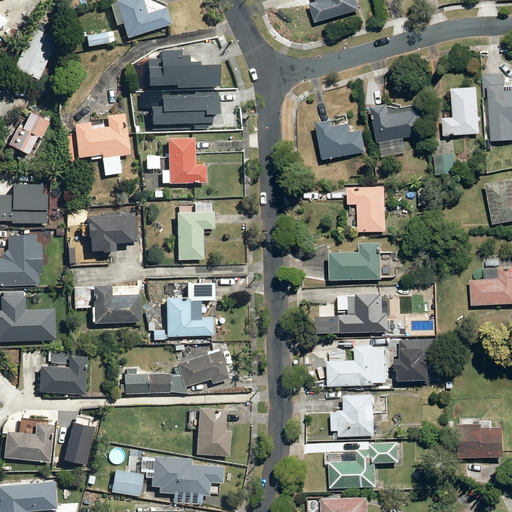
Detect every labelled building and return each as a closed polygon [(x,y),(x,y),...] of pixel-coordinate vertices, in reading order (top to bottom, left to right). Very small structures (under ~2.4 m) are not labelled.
[(127,22),(131,36),(176,23),(170,5),(151,11),(147,0),(120,0),(120,1),(114,3),(120,24),(127,22)] [(321,0),(312,2),(317,21),(362,9),(360,0),(321,0)] [(0,9),(0,35),(12,18),(0,9)] [(49,32),(36,26),(17,67),(42,79),(60,39),(49,32)] [(89,33),(90,44),(117,40),(115,30),(89,33)] [(200,65),(155,67),(155,99),(165,98),(165,100),(180,99),(180,94),(200,93),(200,65)] [(511,138),(511,85),(510,86),(510,82),(506,82),(505,73),(484,74),(485,97),(493,97),(494,139),(511,138)] [(456,87),(457,116),(446,116),(447,133),(458,133),(482,132),(481,86),(456,87)] [(408,150),(406,137),(428,134),(423,103),(401,107),(400,101),(377,104),(385,154),(408,150)] [(32,107),(13,142),(33,153),(43,134),(45,137),(54,120),(52,119),(53,117),(47,113),(32,107)] [(78,121),(82,156),(105,153),(108,174),(124,172),(122,155),(134,154),(129,111),(111,114),(112,125),(95,127),(94,119),(78,121)] [(337,118),(321,121),(327,160),(353,156),(348,122),(338,123),(337,118)] [(199,136),(172,137),(172,183),(210,182),(210,163),(199,164),(199,136)] [(459,173),(457,151),(436,153),(438,174),(459,173)] [(163,155),(148,154),(148,167),(163,167),(163,155)] [(511,177),(488,182),(496,224),(511,220),(511,177)] [(3,192),(0,219),(15,219),(15,222),(49,223),(50,208),(51,208),(53,192),(47,192),(48,181),(19,181),(18,193),(3,192)] [(353,201),(362,201),(362,230),(389,230),(389,183),(367,183),(353,183),(353,201)] [(429,188),(419,188),(420,205),(429,205),(429,188)] [(414,204),(393,204),(393,216),(414,216),(414,204)] [(218,209),(181,210),(181,259),(207,258),(207,227),(219,227),(218,209)] [(138,211),(90,214),(90,222),(86,223),(86,233),(91,233),(92,251),(121,249),(121,241),(140,240),(138,211)] [(0,257),(0,285),(42,284),(41,273),(45,273),(46,257),(44,242),(40,242),(39,233),(11,233),(11,247),(1,257),(0,257)] [(398,250),(386,250),(386,240),(365,240),(365,244),(359,244),(359,249),(334,249),(334,276),(398,277),(398,250)] [(511,263),(503,264),(504,277),(472,279),(473,304),(511,301),(511,263)] [(169,317),(170,335),(216,334),(216,316),(205,316),(205,299),(219,298),(220,280),(189,281),(189,295),(169,296),(169,317)] [(98,283),(98,322),(144,321),(143,293),(116,293),(116,283),(98,283)] [(436,284),(413,284),(413,314),(436,314),(436,284)] [(94,308),(95,287),(76,286),(75,308),(94,308)] [(342,292),(342,313),(341,331),(396,332),(397,314),(388,313),(389,293),(342,292)] [(0,339),(59,339),(59,307),(30,307),(30,293),(5,293),(5,308),(0,307),(0,339)] [(155,329),(156,339),(168,338),(167,328),(155,329)] [(378,385),(378,381),(388,381),(388,354),(392,354),(392,338),(392,335),(375,335),(375,343),(359,343),(359,358),(348,358),(348,350),(332,350),(332,358),(332,385),(378,385)] [(418,363),(418,357),(442,357),(442,338),(392,338),(392,354),(392,357),(392,363),(418,363)] [(127,373),(128,394),(152,392),(172,392),(173,391),(190,393),(188,385),(214,378),(215,383),(233,378),(224,349),(180,362),(183,373),(173,373),(173,372),(152,372),(139,372),(139,367),(129,367),(129,373),(127,373)] [(44,364),(42,391),(88,394),(91,355),(73,354),(73,365),(44,364)] [(399,375),(391,375),(391,386),(399,386),(399,375)] [(331,390),(331,398),(345,398),(345,390),(331,390)] [(378,434),(378,421),(389,421),(389,394),(348,393),(348,408),(341,408),(341,412),(335,412),(334,428),(342,428),(342,434),(378,434)] [(231,408),(204,406),(203,408),(192,407),(190,428),(202,429),(199,453),(232,456),(235,429),(229,429),(231,408)] [(10,429),(7,456),(53,461),(58,423),(40,421),(38,433),(10,429)] [(509,423),(459,422),(458,453),(509,454),(509,423)] [(404,461),(404,439),(376,439),(377,448),(363,448),(363,458),(334,458),(334,486),(382,485),(381,461),(404,461)] [(196,456),(158,454),(154,485),(162,486),(162,491),(177,493),(176,502),(204,504),(205,495),(213,495),(213,489),(215,476),(209,475),(211,464),(195,462),(196,456)] [(129,470),(118,469),(116,490),(144,494),(146,474),(138,473),(140,456),(130,456),(129,470)] [(58,480),(1,484),(2,511),(30,511),(30,510),(60,508),(58,480)] [(373,511),(374,496),(325,497),(325,511),(373,511)]
